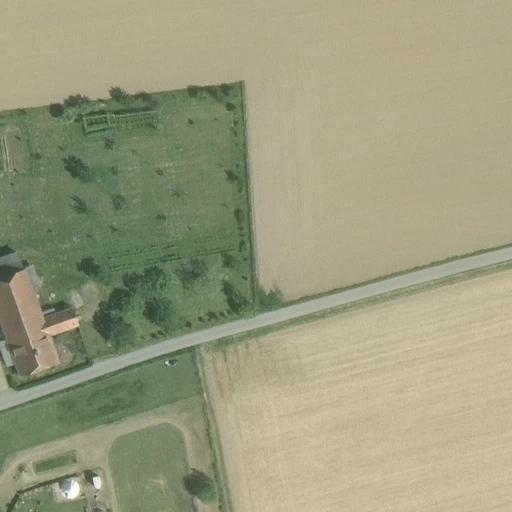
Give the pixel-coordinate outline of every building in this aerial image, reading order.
[(16,253),(0,258),(0,323),(1,325),(39,311),(24,269),(22,269),(16,253)] [(71,308),(42,319),(46,331),(47,335),(77,325),(71,308)] [(39,311),(1,325),(6,340),(8,345),(46,331),(42,319),(39,311)] [(46,331),(8,345),(15,364),(19,376),(57,363),(47,335),(46,331)] [(0,348),(6,367),(15,364),(8,345),(6,340),(0,342),(0,348)]
